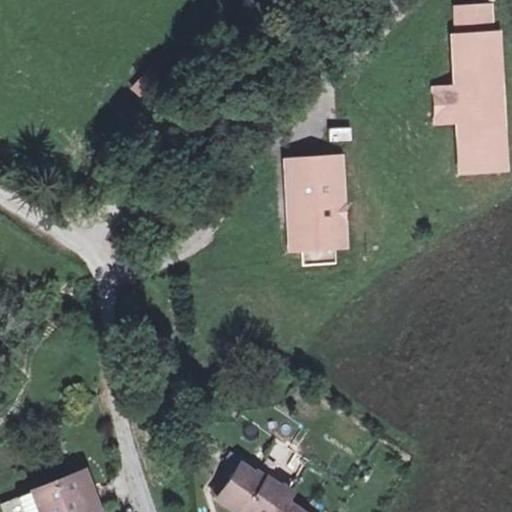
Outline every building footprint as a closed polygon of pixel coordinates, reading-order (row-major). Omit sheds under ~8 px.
[(505,170),(497,34),(486,34),(485,13),(460,15),(461,36),(451,36),(454,94),(434,95),(435,117),(456,116),(459,173),(505,170)] [(145,70),(128,89),(143,102),(160,83),(145,70)] [(327,128),(327,142),(351,142),(351,128),(327,128)] [(346,248),(342,157),(284,160),(287,209),(297,209),(298,221),(288,222),(289,251),(301,251),(301,267),(336,265),(335,249),(346,248)] [(288,222),(298,221),(297,209),(287,209),(288,222)] [(175,241),(194,227),(187,218),(173,229),(178,234),(172,238),(175,241)] [(172,238),(178,234),(173,229),(168,233),(172,238)] [(297,511),(284,503),(291,493),(280,486),(279,489),(255,472),(253,475),(237,465),(222,487),(217,484),(210,494),(215,498),(214,499),(233,511),(297,511)] [(83,472),(75,475),(89,511),(97,511),(99,511),(83,472)] [(38,511),(89,511),(75,475),(31,492),(16,498),(21,511),(37,511),(39,511),(38,511)] [(37,511),(21,511),(16,498),(3,504),(5,511),(38,511),(39,511),(37,511)]
